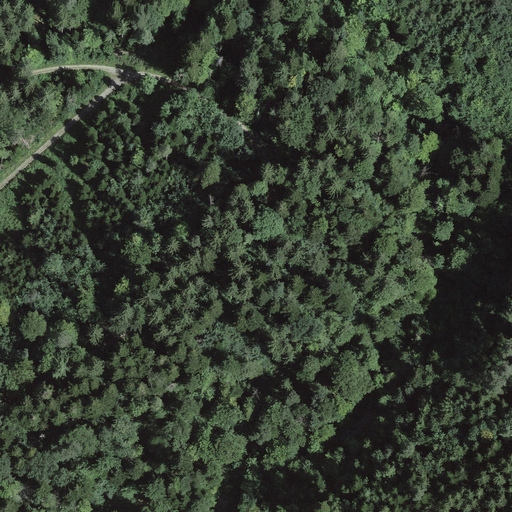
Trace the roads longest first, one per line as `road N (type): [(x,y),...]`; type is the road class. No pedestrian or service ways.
road 1 (track): [(0,401),(103,347),(211,266),(265,214),(272,176),(267,156),(231,118),(158,77),(75,68),(0,84)]
road 2 (track): [(0,187),(132,70)]
